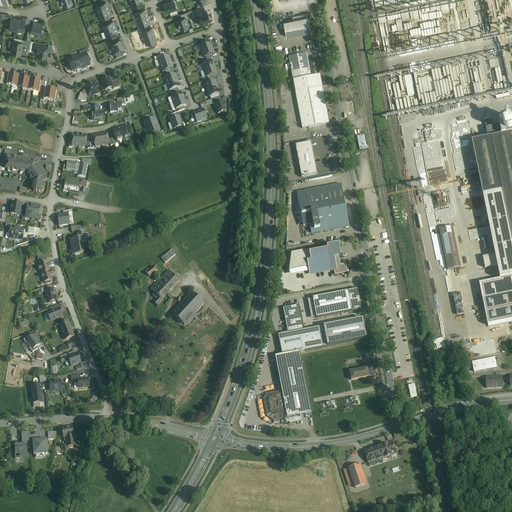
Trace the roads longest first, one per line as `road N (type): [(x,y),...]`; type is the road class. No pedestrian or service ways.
road 1 (primary): [(214,438),(248,350),(271,199),(253,0)]
road 2 (residential): [(402,424),(317,0)]
road 3 (residential): [(51,202),(61,281),(106,418)]
road 4 (secondary): [(402,424),(280,449),(214,438)]
road 5 (track): [(230,116),(104,156),(59,156)]
